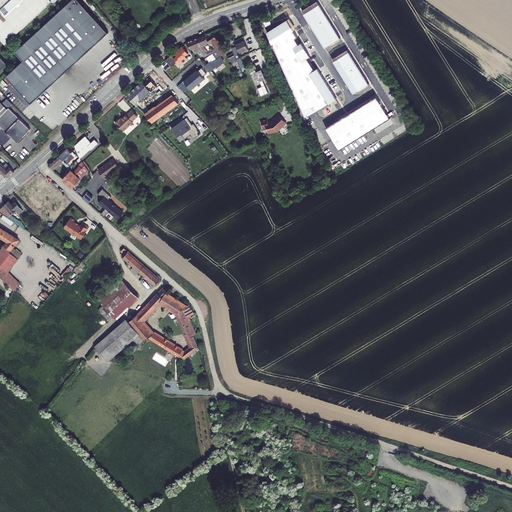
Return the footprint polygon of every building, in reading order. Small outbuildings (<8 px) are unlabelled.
[(0,0),(0,37),(6,44),(52,1),(55,1),(56,0),(0,0)] [(24,60),(7,76),(32,103),(109,32),(79,0),(71,0),(16,51),(24,60)] [(320,5),(305,14),(325,47),(340,37),(320,5)] [(288,20),(268,32),(306,118),(337,99),(318,68),(315,70),(308,58),(310,56),(302,43),(299,44),(296,38),(298,37),(288,20)] [(198,38),(203,49),(205,48),(204,44),(209,42),(209,41),(206,34),(198,38)] [(203,49),(198,38),(187,43),(195,53),(200,51),(205,56),(208,54),(206,53),(203,49)] [(237,45),(232,48),(235,55),(248,49),(246,45),(247,45),(246,44),(244,40),(236,44),(237,45)] [(223,44),(218,47),(223,54),(227,52),(223,44)] [(186,55),(189,53),(182,45),(174,52),(177,56),(175,58),(172,55),(167,60),(172,66),(178,62),(180,65),(188,58),(186,55)] [(212,53),(211,52),(210,53),(208,54),(212,61),(218,57),(214,52),(212,53)] [(349,52),(334,61),(354,93),(368,84),(349,52)] [(255,65),(248,69),(252,77),(253,77),(256,83),(258,83),(260,87),(258,88),(261,96),(269,92),(263,80),(266,79),(263,73),(259,75),(255,65)] [(197,70),(184,81),(191,90),(205,79),(203,77),(207,73),(203,68),(198,71),(197,70)] [(140,108),(144,105),(136,96),(156,77),(151,72),(127,94),(140,108)] [(150,111),(144,105),(140,108),(140,109),(152,121),(178,102),(173,95),(150,111)] [(377,97),(326,128),(339,149),(390,117),(377,97)] [(0,125),(13,139),(17,142),(30,128),(9,107),(7,109),(0,101),(0,125)] [(119,118),(115,122),(123,130),(133,121),(132,120),(137,115),(133,110),(127,114),(126,114),(120,119),(119,118)] [(267,128),(268,133),(277,131),(280,128),(281,129),(285,125),(284,124),(286,122),(279,114),(273,119),(274,120),(272,122),(268,123),(268,119),(261,121),(263,129),(267,128)] [(192,125),(187,118),(172,128),(178,137),(182,134),(185,138),(189,134),(189,135),(192,134),(195,138),(201,134),(197,129),(198,129),(194,123),(192,125)] [(74,145),(79,158),(92,146),(93,147),(98,143),(96,140),(95,141),(94,140),(91,142),(85,136),(74,145)] [(59,155),(67,163),(68,162),(74,157),(70,153),(72,152),(68,147),(59,155)] [(48,164),(52,169),(61,162),(66,169),(69,166),(67,163),(59,155),(48,164)] [(114,159),(98,170),(104,178),(120,167),(114,159)] [(67,183),(84,165),(82,161),(80,164),(79,166),(73,172),(71,170),(63,179),(67,183)] [(0,171),(4,176),(7,176),(14,171),(10,167),(6,169),(0,163),(0,171)] [(72,187),(80,178),(88,170),(84,165),(67,183),(72,187)] [(123,171),(120,167),(104,178),(107,182),(123,171)] [(100,213),(104,216),(108,211),(114,216),(116,213),(119,217),(123,212),(108,199),(111,196),(102,189),(98,193),(103,197),(99,202),(105,207),(100,213)] [(10,200),(0,207),(0,209),(4,213),(15,220),(23,226),(23,224),(21,221),(10,213),(16,208),(19,212),(22,209),(15,200),(12,203),(10,200)] [(15,220),(4,213),(1,217),(12,224),(15,220)] [(76,221),(71,218),(65,228),(78,236),(81,236),(84,238),(90,228),(83,224),(81,227),(79,225),(76,223),(75,223),(76,221)] [(14,246),(19,238),(0,226),(0,275),(14,289),(21,282),(9,270),(22,253),(14,246)] [(123,257),(139,270),(144,264),(140,260),(130,252),(127,249),(122,255),(123,257)] [(139,270),(145,276),(155,285),(161,278),(144,264),(139,270)] [(68,278),(74,270),(69,266),(63,274),(68,278)] [(103,304),(107,300),(119,312),(114,316),(117,319),(140,297),(119,274),(96,296),(103,304)] [(191,346),(185,350),(181,356),(184,358),(194,351),(195,353),(201,348),(193,334),(196,332),(190,316),(192,316),(191,313),(194,312),(190,303),(187,305),(166,292),(168,289),(163,286),(136,315),(129,321),(140,333),(134,338),(139,344),(138,345),(147,340),(149,340),(151,338),(179,355),(183,349),(155,331),(154,332),(144,320),(161,302),(175,311),(191,346)] [(103,304),(114,316),(119,312),(107,300),(103,304)] [(99,309),(109,320),(114,316),(103,304),(99,309)] [(127,318),(116,327),(95,346),(98,348),(129,321),(127,318)] [(140,333),(129,321),(98,348),(108,361),(134,338),(140,333)]
